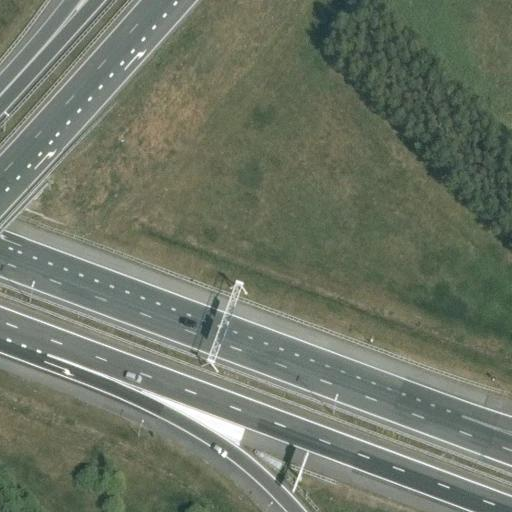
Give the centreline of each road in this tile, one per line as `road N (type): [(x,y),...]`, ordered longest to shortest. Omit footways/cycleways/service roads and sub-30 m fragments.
road 1 (motorway): [(50,341),(509,511)]
road 2 (motorway): [(455,431),(0,262)]
road 3 (motorway): [(50,341),(231,454),(293,511)]
road 4 (trunk): [(0,177),(159,0)]
